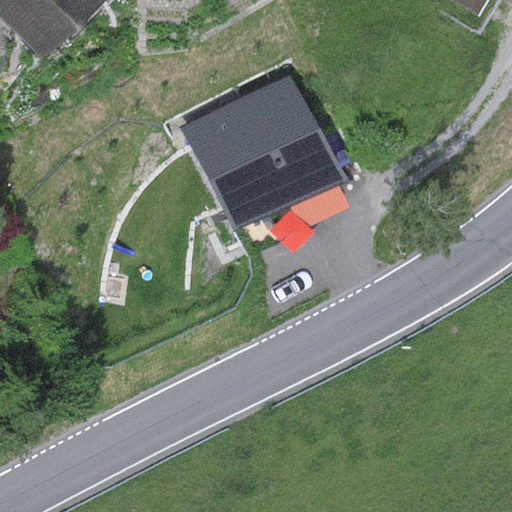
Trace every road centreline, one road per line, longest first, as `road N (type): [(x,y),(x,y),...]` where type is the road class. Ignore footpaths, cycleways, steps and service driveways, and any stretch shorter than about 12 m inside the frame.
road 1 (tertiary): [(511,222),(423,283),(264,371),(0,500)]
road 2 (track): [(511,63),(470,121),(361,207),(360,225),(399,296)]
